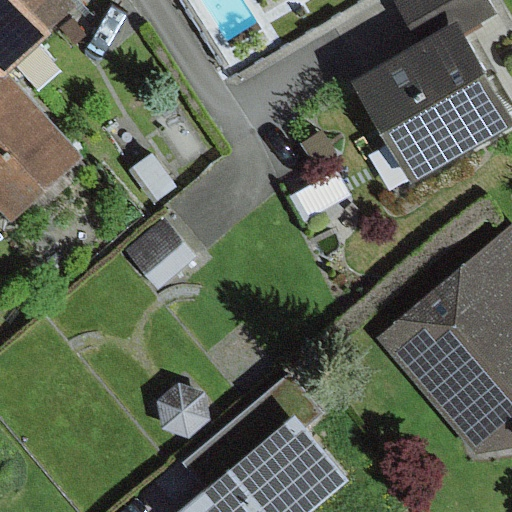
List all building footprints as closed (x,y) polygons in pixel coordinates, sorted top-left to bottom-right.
[(0,0),(0,66),(15,67),(19,63),(32,77),(56,55),(43,42),(62,25),(58,21),(81,0),(0,0)] [(492,0),(402,0),(424,37),(358,75),(394,137),(384,143),(407,182),(511,120),(511,95),(471,26),(499,10),(492,0)] [(0,66),(0,191),(19,213),(90,148),(15,67),(0,66)] [(168,215),(129,249),(162,287),(201,253),(168,215)] [(511,223),(383,332),(479,450),(511,442),(511,223)] [(210,483),(178,510),(180,511),(304,511),(357,468),(316,421),(330,409),(295,367),(188,457),(210,483)] [(181,381),(161,398),(165,425),(193,436),(213,416),(208,389),(181,381)]
